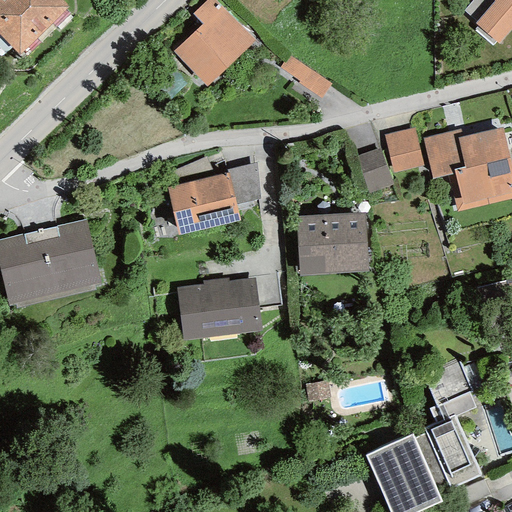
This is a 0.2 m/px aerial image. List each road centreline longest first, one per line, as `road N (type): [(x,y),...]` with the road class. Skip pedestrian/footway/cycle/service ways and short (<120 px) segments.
road 1 (residential): [(511,84),(360,130),(193,151),(19,206),(0,196)]
road 2 (tertiary): [(0,166),(162,0)]
